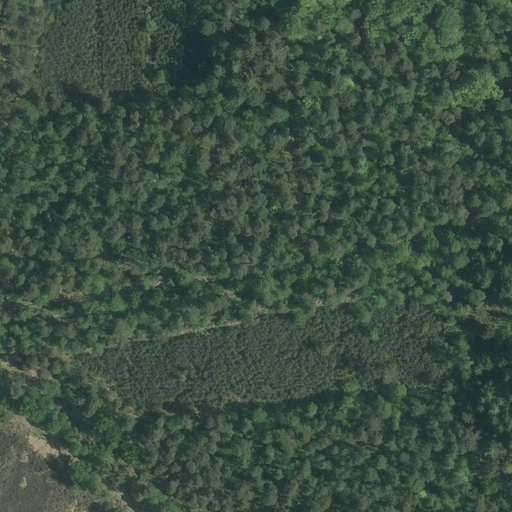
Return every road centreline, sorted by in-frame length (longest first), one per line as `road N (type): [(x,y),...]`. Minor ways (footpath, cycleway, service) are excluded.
road 1 (track): [(511,209),(300,266),(0,309)]
road 2 (track): [(137,511),(0,396)]
